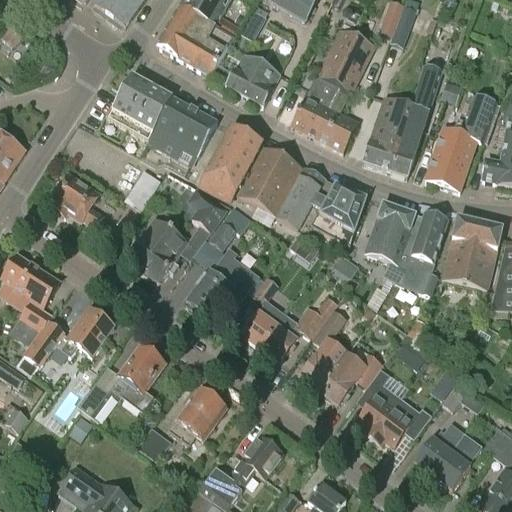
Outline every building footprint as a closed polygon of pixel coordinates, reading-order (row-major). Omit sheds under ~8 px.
[(123,32),(147,0),(101,0),(93,10),(123,32)] [(232,43),(238,33),(220,22),(232,0),(183,0),(177,11),(232,43)] [(258,0),(261,2),(273,9),(304,27),(319,0),(258,0)] [(379,39),(391,43),(402,12),(390,7),(379,39)] [(210,83),(232,43),(177,11),(155,51),(210,83)] [(402,54),(416,16),(402,12),(391,43),(389,49),(402,54)] [(243,23),(238,20),(234,27),(239,30),(243,23)] [(13,52),(21,41),(8,33),(1,44),(13,52)] [(352,42),(339,36),(316,81),(317,81),(316,84),(314,83),(309,93),(290,132),(313,144),(328,114),(329,114),(333,105),(339,92),(334,90),(342,75),(341,74),(357,43),(352,41),(352,42)] [(334,90),(339,92),(350,98),(374,51),(369,48),(357,43),(341,74),(342,75),(334,90)] [(279,79),(243,59),(234,75),(225,91),(263,112),(271,95),(279,79)] [(405,183),(437,88),(440,77),(424,72),(411,111),(389,178),(405,183)] [(152,140),(171,103),(130,81),(111,117),(142,134),(140,138),(130,133),(125,144),(127,145),(122,153),(140,163),(144,154),(152,140)] [(455,110),(459,97),(444,92),(439,105),(455,110)] [(389,178),(411,111),(385,102),(377,125),(376,125),(361,168),(389,178)] [(481,149),(495,109),(473,102),(459,141),(442,135),(424,186),(458,198),(476,148),(481,149)] [(196,165),(216,128),(217,128),(171,103),(152,140),(196,165)] [(511,192),(511,105),(503,113),(501,126),(507,127),(499,168),(483,165),(478,187),(511,192)] [(343,158),(344,155),(358,128),(329,114),(328,114),(313,144),(343,158)] [(229,211),(261,151),(229,135),(198,194),(229,211)] [(0,191),(24,157),(0,141),(0,191)] [(276,222),(303,173),(262,152),(236,201),(276,222)] [(141,174),(123,201),(142,213),(160,186),(141,174)] [(350,252),(366,204),(366,203),(358,200),(337,191),(303,174),(268,239),(282,251),(286,246),(288,247),(293,236),(307,243),(313,233),(350,252)] [(94,235),(102,222),(90,213),(98,202),(67,182),(50,207),(80,227),(81,226),(94,235)] [(179,259),(189,266),(225,217),(194,195),(184,208),(195,216),(189,225),(199,232),(187,249),(153,224),(124,264),(158,289),(179,259)] [(381,210),(364,259),(387,268),(382,282),(401,291),(406,275),(397,271),(415,220),(381,208),(381,210)] [(129,210),(116,229),(127,236),(140,218),(129,210)] [(415,220),(397,271),(406,275),(401,291),(418,297),(430,301),(430,302),(436,282),(430,280),(446,228),(424,220),(422,223),(415,220)] [(486,297),(489,283),(501,233),(456,224),(441,286),(486,297)] [(141,232),(134,227),(130,233),(136,238),(141,232)] [(235,238),(222,228),(208,248),(220,257),(235,238)] [(297,242),(289,253),(294,257),(303,246),(297,242)] [(511,247),(506,247),(505,252),(503,252),(493,298),(490,313),(490,315),(492,315),(492,321),(507,322),(507,316),(511,316),(511,247)] [(206,276),(183,307),(208,325),(227,300),(239,309),(258,283),(253,279),(251,278),(233,265),(236,260),(228,255),(210,279),(206,276)] [(27,353),(50,321),(42,315),(59,289),(17,262),(0,287),(30,307),(15,331),(23,337),(17,346),(27,353)] [(350,280),(355,271),(339,263),(334,271),(350,280)] [(259,354),(285,320),(266,307),(277,292),(267,284),(252,303),(262,311),(256,317),(240,340),(259,354)] [(309,345),(330,317),(321,310),(315,319),(308,313),(297,329),(285,320),(259,354),(278,368),(300,338),(309,345)] [(357,316),(369,326),(374,320),(361,310),(357,316)] [(100,323),(89,315),(59,356),(70,364),(77,353),(91,363),(113,333),(111,331),(111,326),(105,322),(100,323)] [(38,374),(63,340),(47,328),(51,321),(50,321),(27,353),(29,354),(23,362),(15,371),(31,383),(38,373),(38,374)] [(340,328),(331,321),(312,347),(321,354),(340,328)] [(418,348),(429,333),(417,325),(406,339),(418,348)] [(347,358),(360,341),(353,336),(340,353),(341,353),(333,364),(329,361),(324,368),(315,361),(298,383),(317,398),(345,360),(347,358)] [(420,370),(428,358),(409,344),(400,356),(420,370)] [(151,361),(140,353),(109,395),(142,419),(152,405),(142,397),(162,369),(160,368),(160,363),(155,359),(151,361)] [(364,374),(345,360),(317,398),(336,412),(355,386),(364,393),(382,370),(373,363),(364,374)] [(24,384),(0,367),(0,382),(18,394),(24,399),(31,388),(25,384),(24,384)] [(447,398),(457,382),(445,374),(435,389),(447,398)] [(370,445),(401,404),(383,391),(390,382),(380,375),(361,401),(370,408),(356,427),(365,433),(361,438),(370,445)] [(91,422),(108,399),(95,390),(78,413),(91,422)] [(452,417),(465,400),(453,392),(441,409),(452,417)] [(190,409),(188,408),(167,437),(188,453),(195,443),(202,447),(209,438),(216,429),(215,428),(224,415),(221,413),(221,408),(218,406),(212,406),(199,397),(190,409)] [(419,418),(401,404),(370,445),(380,453),(384,448),(393,454),(404,439),(413,446),(431,422),(421,414),(419,418)] [(16,438),(25,424),(13,416),(4,430),(16,438)] [(80,449),(93,431),(80,422),(67,440),(80,449)] [(432,482),(464,440),(450,429),(442,440),(445,443),(439,451),(430,444),(412,468),(432,482)] [(156,469),(170,449),(151,434),(136,455),(156,469)] [(492,462),(507,442),(498,435),(483,455),(492,462)] [(452,497),(469,473),(466,471),(481,452),(473,446),(464,440),(432,482),(452,497)] [(511,511),(511,445),(507,442),(492,462),(506,472),(476,511),(511,511)] [(264,485),(282,461),(258,443),(227,485),(214,475),(197,497),(217,511),(229,511),(240,498),(238,497),(253,477),(264,485)] [(16,449),(7,463),(21,472),(30,458),(16,449)] [(132,511),(133,511),(103,490),(100,492),(74,473),(61,493),(87,511),(86,511),(132,511)] [(341,511),(344,509),(319,491),(306,508),(310,511),(341,511)] [(215,511),(194,496),(181,511),(215,511)] [(293,511),(297,506),(288,499),(278,511),(293,511)]
